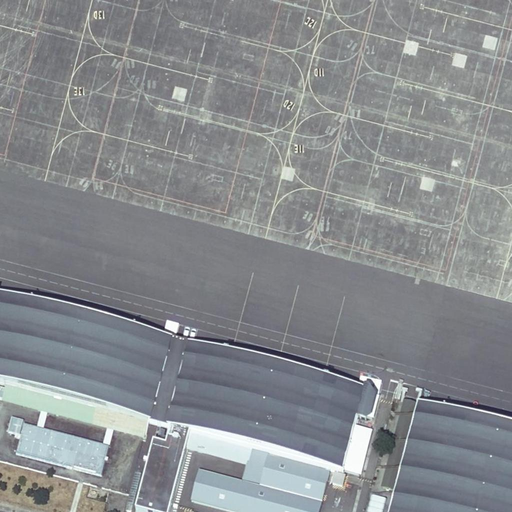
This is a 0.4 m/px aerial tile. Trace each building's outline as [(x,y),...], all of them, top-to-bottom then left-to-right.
[(158,426),(180,344),(0,296),(0,384),(7,386),(158,426)] [(180,344),(158,426),(252,450),(343,474),(365,392),(180,344)] [(158,426),(7,386),(6,390),(0,387),(0,399),(145,437),(146,431),(156,433),(158,426)] [(511,511),(511,430),(417,406),(389,511),(511,511)] [(109,446),(24,424),(16,454),(70,468),(101,476),(109,446)] [(158,426),(156,433),(170,437),(168,443),(187,448),(249,464),(252,450),(158,426)] [(152,452),(135,511),(169,511),(187,448),(168,443),(165,455),(152,452)] [(232,511),(319,511),(330,473),(268,457),(260,488),(199,472),(192,501),(232,511)] [(390,491),(395,472),(386,470),(381,488),(390,491)] [(383,511),(385,499),(371,496),(367,511),(383,511)]
